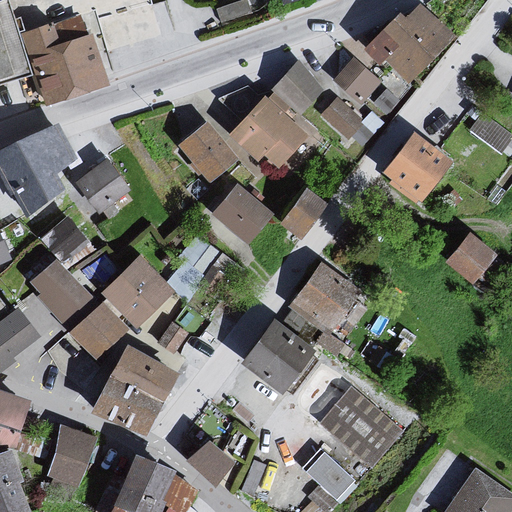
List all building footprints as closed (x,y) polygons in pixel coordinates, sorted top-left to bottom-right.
[(0,0),(0,84),(33,73),(20,36),(8,0),(0,0)] [(407,13),(366,52),(412,87),(460,38),(426,6),(414,19),(407,13)] [(44,105),(104,84),(102,77),(80,15),(20,36),(33,73),(44,105)] [(354,61),(334,86),(361,109),(380,83),(354,61)] [(300,62),(274,91),(300,114),(321,91),(300,62)] [(320,109),(347,135),(364,116),(338,91),(320,109)] [(264,101),(231,136),(258,161),(265,153),(279,165),(304,138),(264,101)] [(470,125),(498,146),(510,129),(482,109),(470,125)] [(371,112),(353,131),(363,140),(381,121),(371,112)] [(211,122),(180,147),(213,186),(239,160),(211,122)] [(57,129),(0,156),(0,166),(28,214),(60,193),(53,175),(73,161),(57,129)] [(414,136),(386,173),(395,179),(391,184),(415,202),(419,197),(422,200),(450,163),(414,136)] [(114,163),(79,184),(97,215),(133,193),(114,163)] [(245,188),(216,217),(253,248),(280,216),(245,188)] [(313,192),(285,226),(305,241),(324,222),(330,204),(313,192)] [(68,217),(39,243),(59,264),(63,269),(90,244),(68,217)] [(0,270),(14,263),(0,229),(0,270)] [(473,235),(448,264),(475,288),(499,257),(473,235)] [(142,260),(105,294),(139,332),(176,294),(168,286),(142,260)] [(188,263),(168,286),(176,294),(190,308),(198,289),(203,279),(188,263)] [(59,264),(32,286),(41,295),(37,298),(72,335),(97,312),(63,269),(59,264)] [(324,267),(291,309),(330,339),(366,295),(324,267)] [(97,312),(72,335),(94,358),(125,328),(104,305),(97,312)] [(0,373),(44,337),(23,313),(0,328),(0,373)] [(171,317),(160,338),(177,348),(189,327),(171,317)] [(277,325),(247,367),(289,398),(299,394),(318,367),(319,354),(277,325)] [(129,353),(115,380),(163,404),(176,376),(129,353)] [(115,380),(99,413),(146,436),(163,404),(115,380)] [(349,392),(319,429),(337,450),(351,441),(365,458),(378,459),(400,435),(349,392)] [(38,406),(0,393),(0,458),(18,452),(19,457),(38,406)] [(99,442),(60,429),(58,456),(48,480),(79,493),(99,442)] [(210,445),(192,464),(215,485),(233,466),(210,445)] [(18,452),(0,458),(0,511),(37,511),(19,457),(18,452)] [(325,456),(305,478),(316,488),(303,502),(314,511),(331,511),(355,486),(325,456)] [(178,478),(143,459),(120,511),(192,511),(202,495),(178,478)] [(445,511),(509,511),(511,508),(511,494),(477,469),(445,511)]
